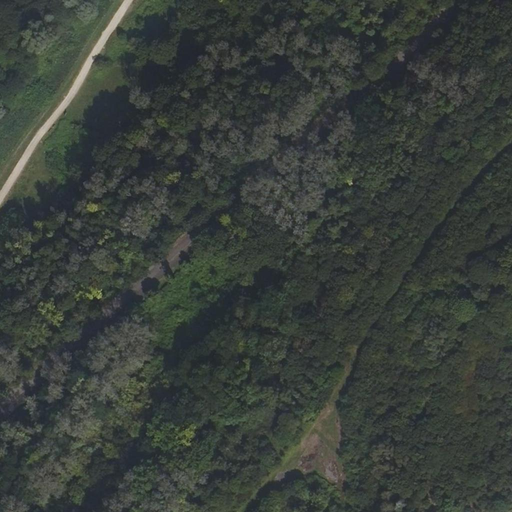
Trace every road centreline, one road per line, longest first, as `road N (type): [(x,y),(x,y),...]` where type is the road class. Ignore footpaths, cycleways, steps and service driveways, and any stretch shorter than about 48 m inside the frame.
road 1 (unclassified): [(0,405),(455,0)]
road 2 (track): [(0,197),(74,97),(130,0)]
